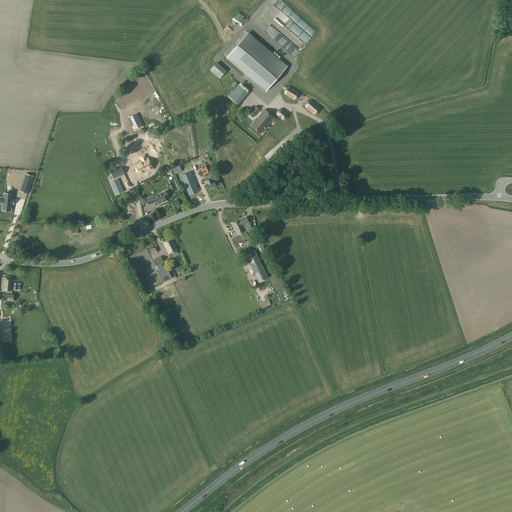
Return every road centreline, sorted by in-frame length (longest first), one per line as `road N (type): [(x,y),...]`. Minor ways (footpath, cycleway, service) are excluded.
road 1 (tertiary): [(499,197),(230,203),(183,214),(71,262),(0,259)]
road 2 (primary): [(181,511),(308,423),(511,335)]
